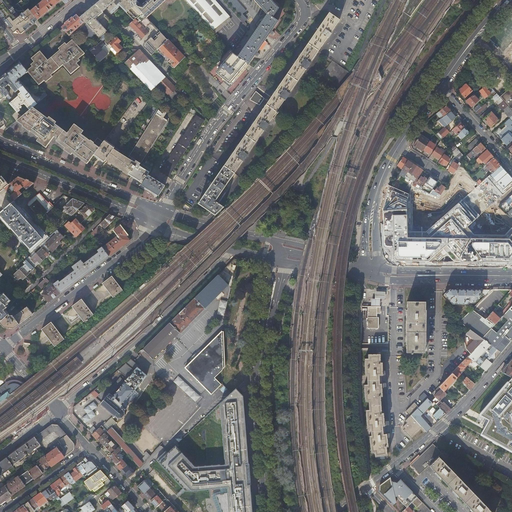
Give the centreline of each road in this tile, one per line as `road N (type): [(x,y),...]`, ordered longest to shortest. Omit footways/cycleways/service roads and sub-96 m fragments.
road 1 (residential): [(163,209),(216,122),(303,21),(297,0)]
road 2 (secondary): [(269,511),(258,374),(278,260)]
road 3 (unclassified): [(58,409),(232,249)]
road 4 (residential): [(3,347),(154,224)]
road 5 (secondary): [(163,209),(0,140)]
road 6 (residential): [(114,203),(26,292)]
road 7 (secondary): [(0,154),(114,203)]
